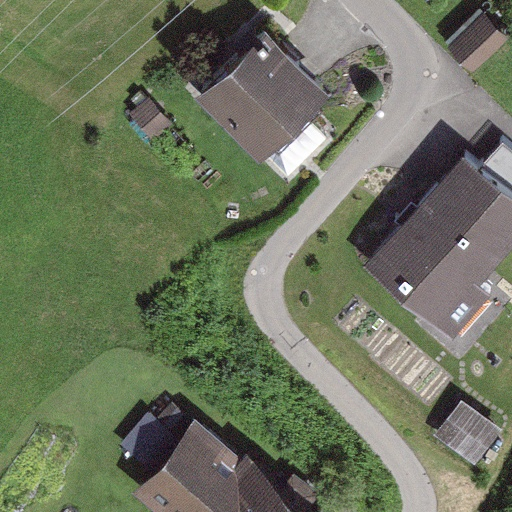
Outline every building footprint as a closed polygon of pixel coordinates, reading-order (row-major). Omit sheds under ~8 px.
[(448,41),(466,60),(495,32),(476,13),(448,41)] [(202,81),(262,144),(330,79),(308,56),(269,16),(202,81)] [(511,220),(511,194),(497,182),(459,149),(398,219),(364,257),(431,314),(511,220)] [(431,430),(466,455),(488,423),(453,399),(431,430)] [(312,511),(240,450),(234,458),(189,419),(137,480),(175,511),(312,511)]
